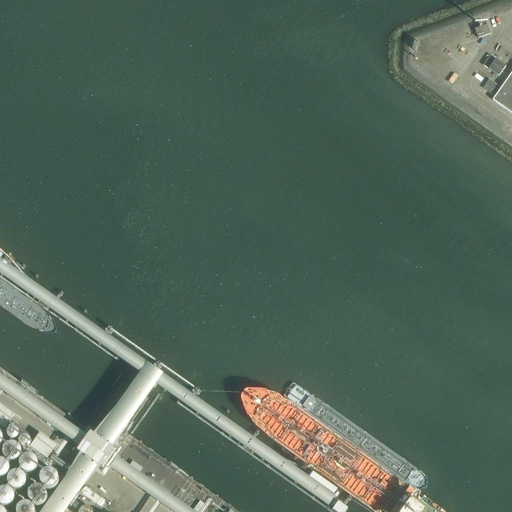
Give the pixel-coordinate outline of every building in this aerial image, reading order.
[(483,27),(481,26),(481,25),(480,25),(479,25),(479,26),(479,27),(480,27),(479,29),(475,30),(478,39),(490,34),(487,25),(486,25),(487,26),(483,27)] [(511,52),(503,46),(496,55),(505,62),(511,53),(511,52)] [(496,61),(489,71),(499,78),(505,68),(496,61)] [(511,73),(493,101),(511,114),(511,73)] [(489,79),(484,88),(492,94),(498,85),(489,79)] [(0,389),(17,402),(22,395),(20,394),(22,391),(7,381),(8,380),(0,374),(0,389)] [(112,449),(130,423),(130,421),(129,419),(129,417),(128,415),(126,414),(125,413),(123,412),(121,411),(119,411),(118,411),(117,411),(115,411),(114,411),(114,412),(96,437),(112,449)] [(0,421),(0,429),(30,451),(39,438),(5,415),(0,421)] [(4,466),(8,469),(12,470),(16,469),(19,467),(21,463),(21,459),(20,455),(17,452),(13,451),(9,451),(5,453),(3,457),(2,462),(4,466)] [(21,477),(24,480),(28,481),(32,480),(35,478),(38,475),(38,471),(37,467),(34,464),(30,462),(26,462),(22,465),(19,469),(19,473),(21,477)] [(0,486),(4,485),(7,483),(9,480),(10,476),(8,472),(5,469),(2,467),(0,467),(0,486)] [(133,474),(127,483),(131,487),(138,477),(133,474)] [(42,491),(46,494),(50,495),(54,494),(57,492),(59,488),(60,484),(58,480),(55,477),(51,476),(47,476),(43,479),(41,482),(41,487),(42,491)] [(10,495),(13,497),(17,498),(21,498),(24,495),(26,492),(27,488),(26,484),(23,481),(19,479),(14,480),(11,482),(8,486),(8,490),(10,495)] [(30,509),(34,511),(33,511),(41,511),(45,510),(47,506),(47,502),(46,498),(43,495),(39,494),(35,494),(31,496),(29,500),(28,505),(30,509)] [(0,511),(12,511),(15,509),(15,505),(14,501),(11,498),(7,497),(3,497),(0,498),(0,511)]
